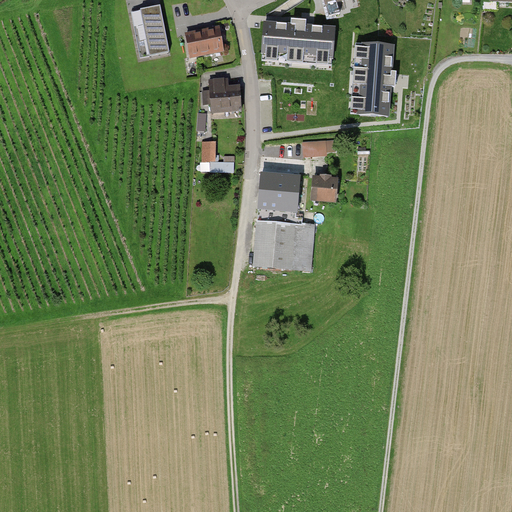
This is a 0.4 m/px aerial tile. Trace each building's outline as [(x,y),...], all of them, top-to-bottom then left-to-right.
[(169,54),(160,9),(133,14),(142,59),(169,54)] [(335,25),(265,20),(262,62),(332,67),(335,25)] [(225,53),(220,29),(186,35),(191,59),(225,53)] [(411,107),(415,32),(365,29),(360,103),(411,107)] [(242,112),(241,88),(231,88),(230,80),(211,81),(212,89),(207,89),(208,113),(242,112)] [(304,141),(305,158),(337,156),(336,139),(304,141)] [(217,143),(203,143),(203,164),(210,164),(210,175),(236,175),(236,163),(217,163),(217,143)] [(301,174),(262,171),(259,205),(253,204),(251,225),(258,226),(255,268),(311,272),(314,226),(304,226),(305,209),(299,208),(301,174)] [(339,181),(313,179),(311,203),(337,204),(339,181)]
